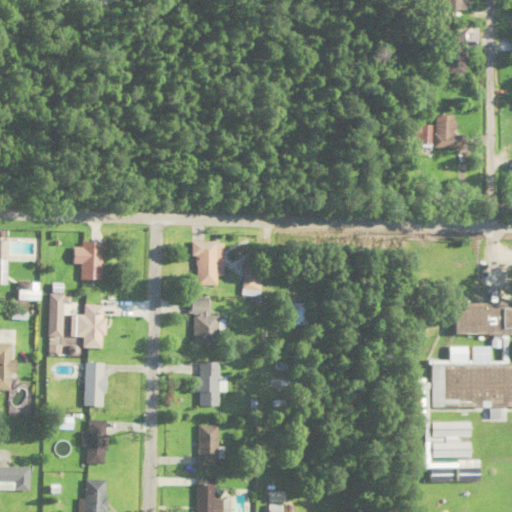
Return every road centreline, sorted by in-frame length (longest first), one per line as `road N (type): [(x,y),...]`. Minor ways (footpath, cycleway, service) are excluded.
road 1 (residential): [(0,209),(511,223)]
road 2 (residential): [(149,511),(157,214)]
road 3 (residential): [(486,223),(486,0)]
